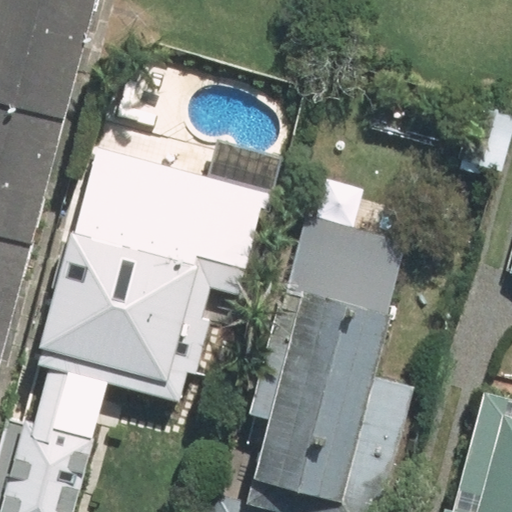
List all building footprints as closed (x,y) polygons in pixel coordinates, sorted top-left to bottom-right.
[(0,0),(0,104),(68,121),(98,0),(0,0)] [(68,121),(0,104),(0,233),(38,243),(68,121)] [(255,189),(89,152),(74,221),(240,258),(255,189)] [(416,236),(310,210),(260,411),(289,418),(273,483),(391,511),(424,383),(382,372),(416,236)] [(221,266),(79,229),(49,341),(192,379),(221,266)] [(38,243),(0,233),(0,368),(6,370),(38,243)] [(511,511),(511,402),(486,396),(457,511),(511,511)] [(83,511),(108,430),(36,409),(5,511),(83,511)] [(285,511),(212,496),(208,511),(285,511)]
